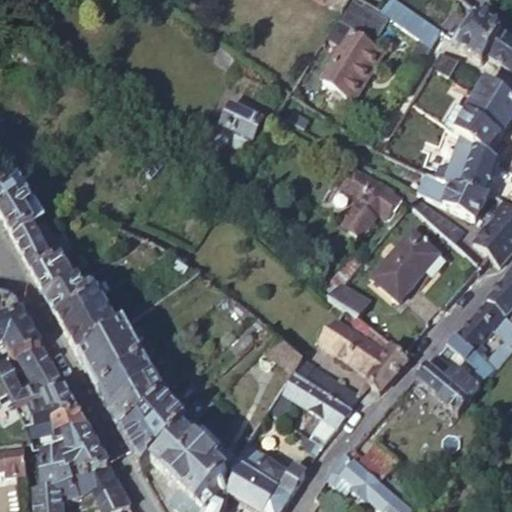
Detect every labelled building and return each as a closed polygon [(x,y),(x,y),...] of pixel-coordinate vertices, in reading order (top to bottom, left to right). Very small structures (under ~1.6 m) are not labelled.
[(330,0),(327,7),(343,16),(353,0),(330,0)] [(352,29),(357,33),(375,45),(387,27),(354,4),(328,41),(343,51),(323,83),(352,103),(382,58),(353,39),(348,35),(352,29)] [(432,52),(438,42),(434,39),(431,43),(390,16),(386,21),(421,44),(432,52)] [(483,67),(489,61),(502,38),(477,16),(451,47),(483,67)] [(353,39),(357,33),(352,29),(348,35),(353,39)] [(502,38),(489,61),(511,77),(511,47),(503,40),(502,38)] [(425,62),(432,52),(421,44),(414,54),(425,62)] [(442,56),(433,70),(449,81),(459,66),(442,56)] [(467,116),(502,140),(511,127),(511,102),(502,93),(488,84),(478,99),(467,116)] [(469,94),(458,110),(467,116),(478,99),(472,95),(469,94)] [(380,114),(390,120),(401,101),(392,95),(380,114)] [(255,144),(266,125),(232,107),(222,128),(222,129),(218,138),(250,153),(254,145),(255,144)] [(458,110),(446,128),(452,132),(462,139),(492,160),(500,150),(497,147),(502,140),(467,116),(458,110)] [(440,171),(437,182),(446,186),(462,139),(452,132),(449,136),(457,142),(456,144),(455,147),(451,148),(444,171),(440,171)] [(462,139),(446,186),(452,189),(487,199),(500,165),(492,160),(462,139)] [(243,172),(234,166),(220,188),(229,194),(243,172)] [(378,184),(354,171),(346,187),(366,198),(351,221),(347,218),(341,228),(366,245),(372,236),(369,234),(383,216),(388,220),(402,201),(378,184)] [(418,195),(476,225),(487,199),(452,189),(446,186),(437,182),(427,177),(418,195)] [(22,186),(0,203),(0,219),(14,244),(35,232),(43,229),(22,193),(28,189),(22,186)] [(511,211),(504,205),(494,217),(498,220),(475,246),(500,270),(511,256),(511,211)] [(418,206),(414,212),(455,248),(464,237),(444,222),(443,223),(427,212),(418,206)] [(65,259),(48,226),(43,229),(35,232),(53,265),(61,261),(65,259)] [(35,232),(14,244),(32,277),(53,265),(35,232)] [(399,306),(440,261),(414,236),(373,282),(399,306)] [(32,277),(45,300),(75,284),(61,261),(53,265),(32,277)] [(348,281),(346,283),(353,289),(369,271),(362,264),(348,281)] [(184,277),(187,271),(179,265),(175,271),(184,277)] [(477,276),(482,272),(475,267),(471,271),(477,276)] [(327,289),(335,296),(346,283),(348,281),(341,275),(327,289)] [(506,321),(511,313),(511,286),(507,282),(488,304),(506,321)] [(45,300),(59,323),(99,299),(97,295),(92,294),(86,298),(77,283),(75,284),(45,300)] [(335,296),(330,302),(346,314),(358,321),(359,319),(370,305),(353,289),(346,283),(335,296)] [(59,323),(79,361),(118,334),(99,299),(59,323)] [(0,324),(24,320),(18,310),(9,303),(0,300),(0,324)] [(456,337),(475,355),(480,349),(494,334),(508,344),(494,359),(503,366),(511,355),(511,326),(510,324),(506,321),(488,304),(456,337)] [(0,324),(0,351),(5,349),(12,362),(18,360),(43,353),(24,320),(0,324)] [(326,333),(320,345),(371,379),(386,357),(339,325),(331,336),(326,333)] [(133,348),(123,331),(118,334),(79,361),(89,378),(133,348)] [(427,370),(468,404),(496,374),(480,359),(475,355),(456,337),(448,346),(478,374),(468,385),(455,373),(454,375),(436,358),(427,370)] [(295,376),(303,364),(278,341),(264,353),(294,376),(295,376)] [(100,398),(142,364),(133,348),(89,378),(100,398)] [(368,385),(380,396),(408,365),(403,358),(392,348),(386,357),(371,379),(368,385)] [(480,349),(475,355),(480,359),(486,355),(480,349)] [(67,396),(43,353),(18,360),(33,390),(22,395),(11,374),(1,379),(17,409),(67,396)] [(303,363),(303,364),(295,376),(349,412),(360,400),(303,363)] [(0,375),(1,379),(11,374),(6,364),(0,367),(0,375)] [(110,416),(152,382),(142,364),(100,398),(110,416)] [(426,369),(414,382),(440,403),(439,404),(459,420),(471,406),(468,404),(427,370),(426,369)] [(349,412),(295,376),(294,376),(282,394),(331,426),(318,444),(324,449),(353,415),(349,412)] [(122,437),(163,401),(152,382),(110,416),(122,437)] [(17,409),(26,429),(53,422),(78,416),(67,396),(17,409)] [(122,437),(132,454),(174,414),(163,401),(122,437)] [(132,454),(142,472),(151,464),(182,433),(188,428),(187,427),(174,414),(132,454)] [(63,438),(88,434),(78,416),(53,422),(56,440),(63,438)] [(503,443),(511,433),(511,421),(507,417),(497,428),(493,434),(503,443)] [(222,511),(223,510),(209,498),(226,480),(213,466),(223,456),(205,437),(194,447),(182,433),(151,464),(181,495),(175,502),(179,510),(177,511),(222,511)] [(67,453),(40,455),(41,492),(71,483),(109,472),(88,434),(63,438),(67,453)] [(291,499),(305,477),(293,469),(292,471),(281,464),(278,465),(275,467),(246,448),(235,463),(291,499)] [(344,458),(379,488),(386,481),(399,465),(376,448),(363,462),(352,454),(349,458),(344,458)] [(25,457),(6,458),(6,475),(6,482),(26,481),(25,457)] [(344,458),(327,483),(337,491),(344,484),(353,492),(351,496),(365,507),(368,503),(377,511),(406,511),(395,503),(395,501),(379,488),(344,458)] [(255,511),(283,511),(291,499),(235,463),(230,485),(228,495),(255,511)] [(109,472),(71,483),(79,498),(92,493),(98,504),(121,494),(109,472)] [(230,485),(226,480),(209,498),(223,510),(227,498),(228,495),(230,485)] [(395,503),(406,511),(428,511),(429,511),(420,503),(398,489),(386,481),(379,488),(395,501),(395,503)] [(79,498),(71,483),(41,492),(34,494),(35,511),(63,511),(63,504),(79,502),(79,500),(79,498)] [(346,500),(351,496),(353,492),(344,484),(337,491),(346,500)] [(100,509),(124,498),(121,494),(98,504),(100,509)] [(127,511),(131,511),(124,498),(100,509),(100,511),(127,511)] [(177,511),(179,510),(175,502),(170,507),(175,511),(177,511)]
